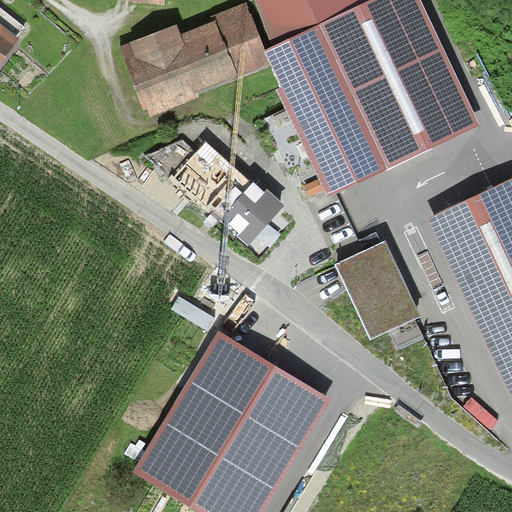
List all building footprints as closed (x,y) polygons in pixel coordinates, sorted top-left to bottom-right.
[(202,91),(271,62),(267,52),(247,0),(207,16),(210,23),(182,34),(179,26),(121,49),(148,119),(201,99),(198,92),(202,91)] [(256,0),(277,48),(375,0),(256,0)] [(419,0),(375,0),(277,48),(267,52),(271,62),(331,193),(477,127),(419,0)] [(0,64),(20,38),(18,36),(26,27),(0,6),(0,64)] [(183,140),(147,157),(249,248),(283,207),(258,186),(204,140),(197,152),(183,140)] [(511,185),(428,225),(511,403),(511,185)] [(405,280),(421,275),(408,234),(392,239),(405,280)] [(415,316),(384,248),(338,268),(369,337),(415,316)] [(222,346),(147,470),(216,511),(256,511),(321,405),(222,346)]
